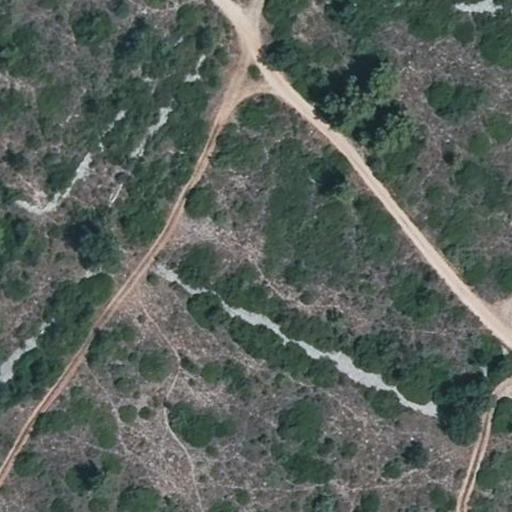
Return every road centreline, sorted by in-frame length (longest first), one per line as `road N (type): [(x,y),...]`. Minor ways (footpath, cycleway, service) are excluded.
road 1 (track): [(226,0),(293,100),(511,342)]
road 2 (track): [(511,388),(500,391),(486,420),(463,511)]
